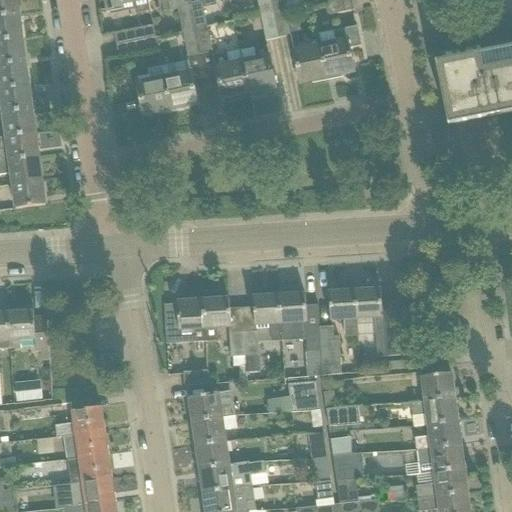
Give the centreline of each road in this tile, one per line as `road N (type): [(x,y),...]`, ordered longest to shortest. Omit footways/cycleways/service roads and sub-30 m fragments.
road 1 (residential): [(93,170),(409,105)]
road 2 (unclassified): [(122,248),(433,228)]
road 3 (residential): [(161,511),(122,248)]
road 4 (residential): [(511,504),(494,360),(495,279)]
road 5 (residential): [(93,170),(69,0)]
road 6 (residential): [(433,228),(409,105)]
